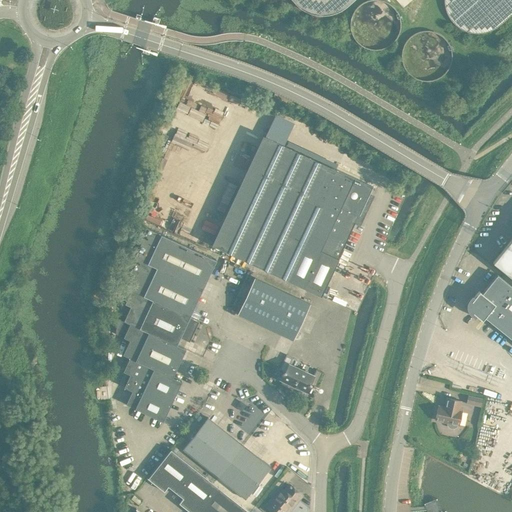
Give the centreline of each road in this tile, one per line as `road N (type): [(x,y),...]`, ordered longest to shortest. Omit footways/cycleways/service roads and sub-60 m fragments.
road 1 (tertiary): [(485,200),(316,102),(118,29)]
road 2 (tertiary): [(386,511),(422,342),(485,200)]
road 3 (unclassified): [(320,511),(323,445),(359,422),(402,275)]
road 4 (primary): [(0,219),(57,42)]
road 5 (primary): [(37,37),(0,194)]
